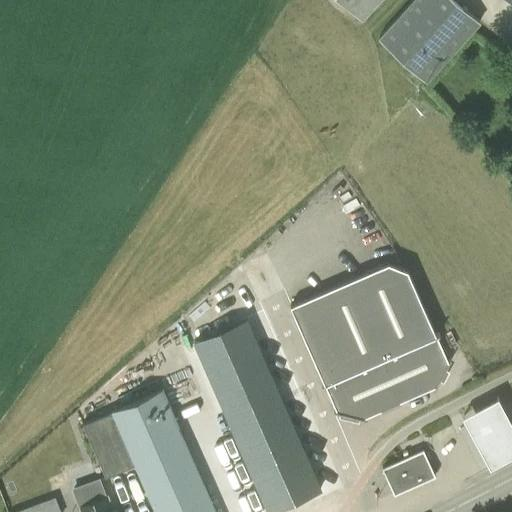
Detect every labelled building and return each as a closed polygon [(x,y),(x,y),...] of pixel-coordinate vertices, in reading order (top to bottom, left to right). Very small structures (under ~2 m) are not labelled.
[(337,0),(362,22),(382,0),(337,0)] [(427,81),(480,22),(455,0),(411,0),(379,37),(427,81)] [(409,271),(387,262),(290,304),(336,410),(361,418),(434,386),(448,361),(409,271)] [(322,487),(247,317),(194,340),(269,510),(322,487)] [(162,389),(83,424),(106,475),(135,462),(157,511),(218,511),(188,442),(220,428),(213,411),(178,426),(162,389)] [(459,412),(485,465),(511,451),(511,427),(496,394),(459,412)] [(393,491),(434,474),(424,450),(383,467),(393,491)] [(114,511),(108,494),(105,496),(100,480),(75,489),(80,504),(78,505),(81,511),(114,511)]
